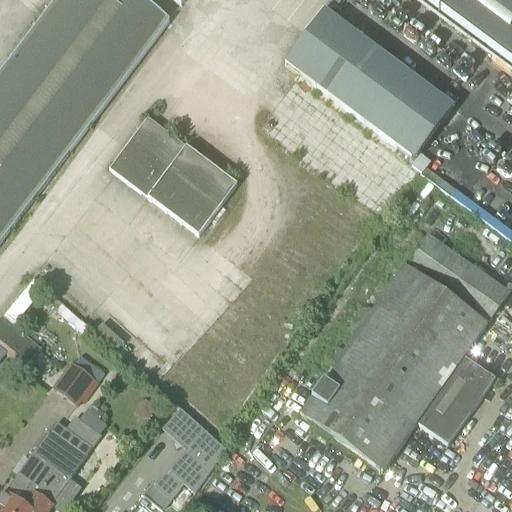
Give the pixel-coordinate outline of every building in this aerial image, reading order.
[(0,247),(169,25),(136,0),(59,0),(0,78),(0,247)] [(51,9),(57,0),(47,0),(45,4),(51,9)] [(169,0),(181,9),(187,0),(169,0)] [(511,0),(422,0),(511,66),(511,0)] [(282,71),(411,166),(451,112),(322,17),(282,71)] [(133,141),(222,208),(237,189),(147,122),(133,141)] [(109,173),(198,240),(222,208),(133,141),(109,173)] [(351,332),(350,333),(357,338),(345,355),(339,350),(331,363),(337,367),(300,418),(383,477),(417,428),(448,450),(495,383),(465,361),(511,296),(428,238),(385,298),(374,315),(366,310),(350,332),(351,332)] [(33,286),(7,315),(16,323),(42,294),(33,286)] [(0,323),(0,351),(2,353),(25,372),(41,353),(2,321),(0,323)] [(75,369),(71,366),(53,393),(79,410),(82,406),(85,407),(99,387),(98,386),(103,378),(80,362),(75,369)] [(155,414),(152,407),(145,403),(138,405),(134,412),(136,420),(143,424),(151,421),(155,414)] [(102,407),(98,413),(104,417),(108,411),(102,407)] [(259,417),(253,425),(265,435),(271,427),(259,417)] [(88,418),(82,427),(101,439),(107,431),(88,418)] [(12,475),(17,479),(0,503),(0,511),(50,511),(52,511),(51,510),(85,464),(93,453),(57,427),(50,438),(49,437),(31,461),(31,460),(29,463),(24,459),(12,475)] [(205,435),(155,490),(152,488),(143,500),(158,511),(164,511),(172,504),(171,503),(184,487),(195,497),(226,454),(205,435)]
